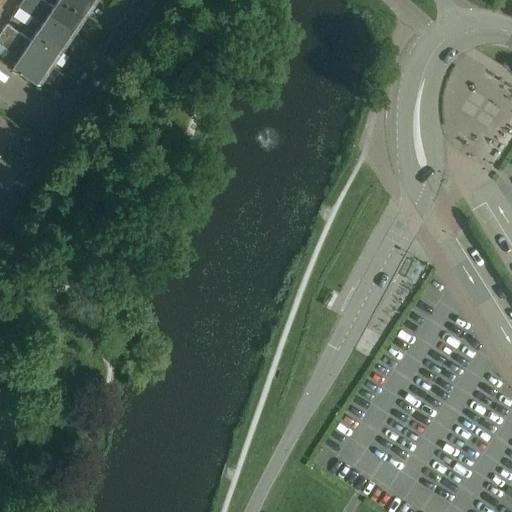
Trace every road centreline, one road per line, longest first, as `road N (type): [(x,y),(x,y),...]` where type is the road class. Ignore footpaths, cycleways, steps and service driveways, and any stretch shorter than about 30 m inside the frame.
road 1 (tertiary): [(250,511),(424,190)]
road 2 (tertiary): [(466,29),(442,38),(420,69),(414,130),(424,190)]
road 3 (residential): [(150,0),(66,121)]
